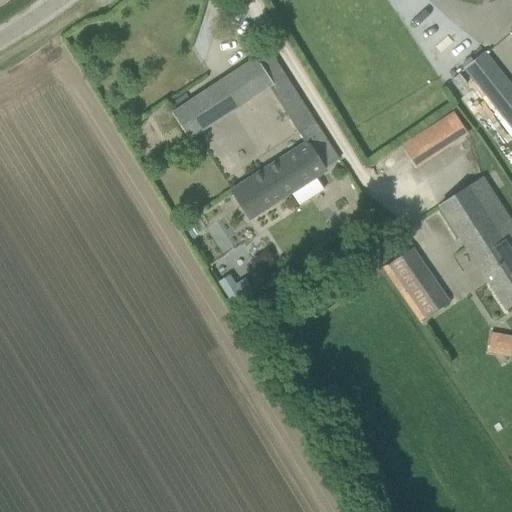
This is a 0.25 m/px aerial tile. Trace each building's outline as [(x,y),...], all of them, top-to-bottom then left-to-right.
[(255,59),(272,85),(285,76),(269,50),(255,59)] [(511,126),(511,87),(485,54),(466,69),(511,126)] [(452,80),(460,90),(468,84),(460,74),(452,80)] [(191,139),(218,121),(201,96),(174,113),(191,139)] [(468,132),(455,112),(402,147),(414,167),(468,132)] [(250,218),(339,160),(315,121),(299,131),(308,144),(233,191),(250,218)] [(511,222),(484,178),(440,206),(506,309),(511,305),(511,222)] [(448,303),(411,249),(385,267),(422,321),(448,303)] [(229,274),(218,279),(228,299),(248,289),(243,278),(233,283),(229,274)] [(511,334),(489,330),(486,351),(509,355),(511,336),(511,334)]
